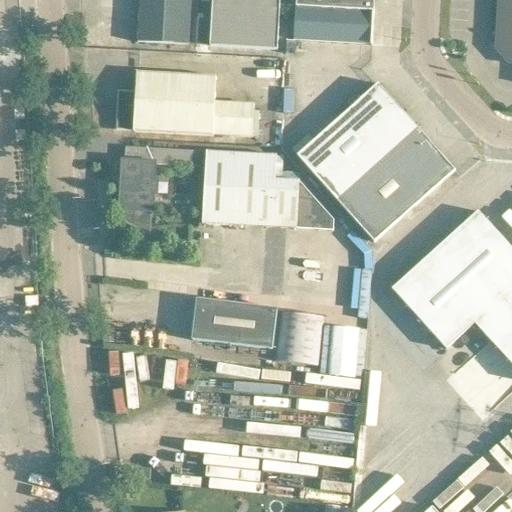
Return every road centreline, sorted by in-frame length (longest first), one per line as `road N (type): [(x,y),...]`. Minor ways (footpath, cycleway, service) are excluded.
road 1 (unclassified): [(100,511),(75,334),(53,0)]
road 2 (unclassified): [(511,135),(474,115),(431,63),(428,0)]
